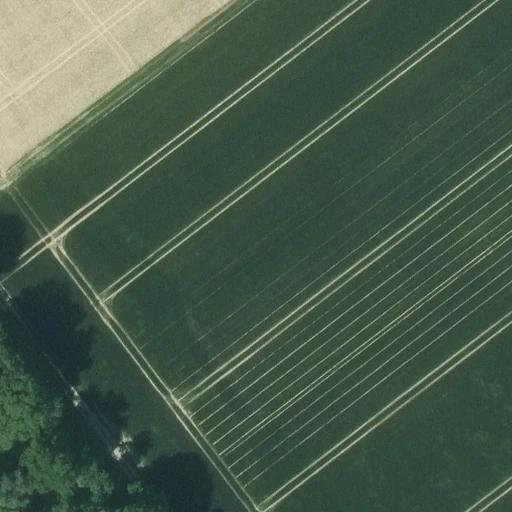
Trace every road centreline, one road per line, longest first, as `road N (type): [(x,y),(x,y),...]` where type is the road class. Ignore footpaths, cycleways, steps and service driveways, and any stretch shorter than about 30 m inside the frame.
road 1 (track): [(0,212),(266,0)]
road 2 (track): [(160,511),(0,302)]
